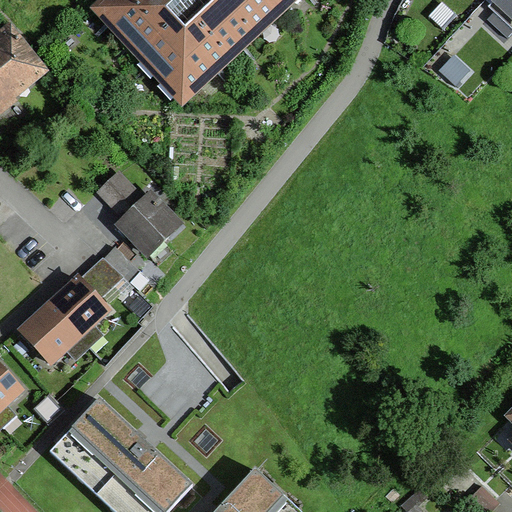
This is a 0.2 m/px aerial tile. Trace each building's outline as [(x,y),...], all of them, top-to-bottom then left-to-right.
[(180,102),(290,0),(109,0),(96,12),(180,102)] [(511,0),(495,0),(494,2),(505,12),(511,18),(511,0)] [(0,33),(0,100),(40,69),(7,28),(0,33)] [(147,196),(117,226),(147,257),(177,227),(147,196)] [(113,250),(102,261),(121,278),(132,267),(113,250)] [(121,278),(102,261),(86,279),(105,296),(121,278)] [(48,308),(76,339),(105,312),(77,281),(48,308)] [(48,308),(19,334),(48,365),(76,339),(48,308)] [(0,372),(0,408),(18,392),(0,372)] [(157,511),(185,483),(96,400),(48,451),(114,511),(157,511)] [(291,511),(249,472),(212,511),(291,511)] [(480,488),(460,508),(463,511),(491,511),(498,505),(480,488)]
